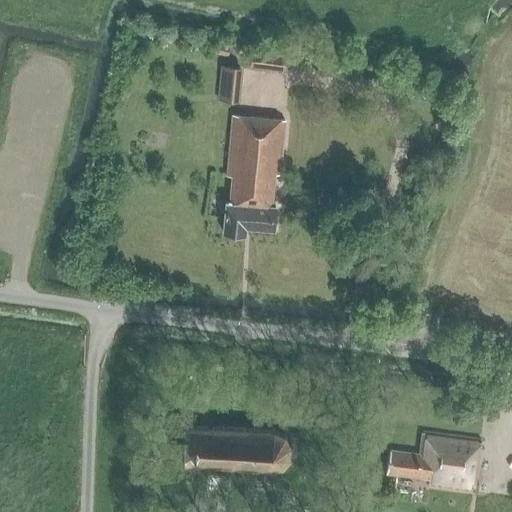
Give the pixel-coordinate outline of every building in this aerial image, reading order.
[(228,47),(217,45),(215,53),(226,56),(228,47)] [(239,99),(243,65),(224,63),(219,96),(239,99)] [(224,203),(221,232),(243,234),(244,226),(272,229),(275,206),(270,206),(275,167),(281,167),(283,121),(231,116),(224,175),(230,175),(227,203),(224,203)] [(184,428),(182,464),(269,471),(281,467),(289,458),(290,446),(284,435),(273,430),(184,428)] [(388,450),(385,474),(429,480),(428,484),(469,489),(476,441),(421,434),(418,454),(388,450)] [(471,511),(509,511),(510,507),(473,501),(471,511)]
